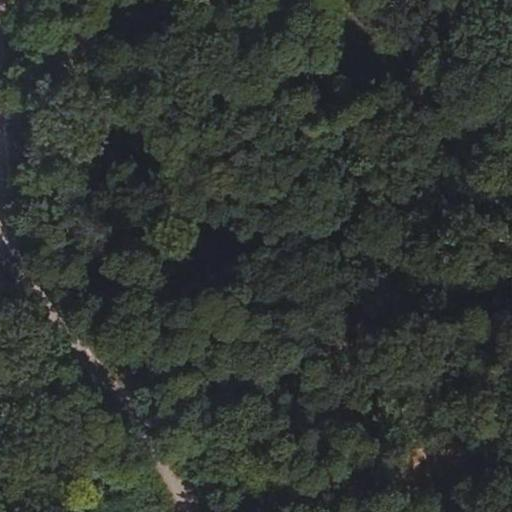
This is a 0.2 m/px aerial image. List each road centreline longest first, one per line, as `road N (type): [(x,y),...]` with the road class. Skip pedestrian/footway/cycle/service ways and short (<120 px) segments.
road 1 (track): [(184,511),(128,402),(0,249)]
road 2 (track): [(23,0),(13,180),(0,216)]
